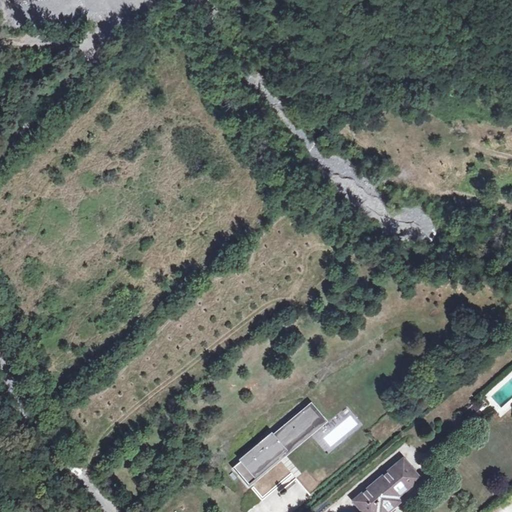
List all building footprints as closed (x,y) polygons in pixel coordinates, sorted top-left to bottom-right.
[(289,400),(283,405),(289,412),(288,414),(296,422),(304,415),(289,400)] [(478,400),(474,409),(481,412),(485,403),(478,400)] [(289,412),(283,405),(270,418),(272,420),(219,468),(235,485),(264,457),(262,455),(296,422),(288,414),(289,412)] [(264,457),(235,485),(249,500),(278,472),(264,457)] [(345,502),(353,511),(379,511),(391,502),(388,497),(409,477),(395,460),(345,502)] [(282,476),(296,492),(306,483),(291,467),(282,476)] [(278,472),(263,487),(267,491),(282,476),(278,472)]
